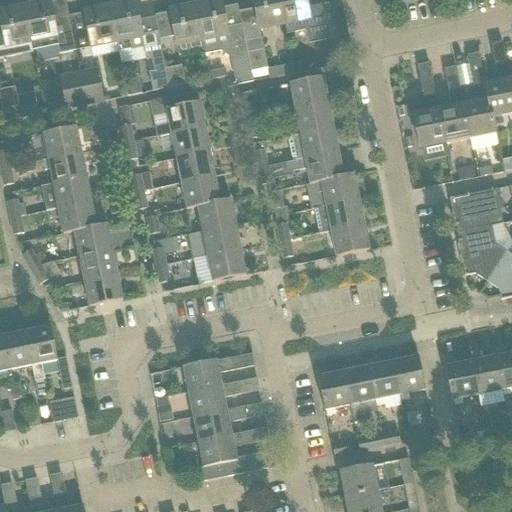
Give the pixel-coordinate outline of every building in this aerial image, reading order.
[(31,43),(22,0),(0,4),(0,24),(5,49),(31,43)] [(76,54),(68,18),(53,22),(48,0),(22,0),(31,43),(34,56),(58,51),(59,57),(76,54)] [(91,48),(116,43),(107,0),(82,5),(91,48)] [(159,43),(155,23),(151,3),(136,6),(134,0),(107,0),(116,43),(117,43),(119,52),(143,48),(146,60),(152,59),(155,72),(148,73),(152,92),(168,89),(164,70),(165,70),(159,43)] [(176,47),(202,42),(193,0),(187,0),(168,4),(169,12),(176,47)] [(193,0),(202,42),(204,55),(220,51),(230,58),(235,82),(237,81),(238,86),(253,82),(252,79),(251,72),(247,54),(241,25),(226,28),(220,0),(193,0)] [(279,0),(252,0),(258,30),(285,25),(279,0)] [(279,0),(285,25),(310,20),(305,0),(279,0)] [(498,83),(485,86),(485,87),(483,87),(486,102),(487,102),(490,119),(491,118),(511,113),(511,100),(508,82),(510,82),(510,81),(509,81),(506,62),(505,63),(501,42),(490,45),(498,83)] [(263,50),(247,54),(251,72),(252,79),(268,76),(263,50)] [(463,107),(469,139),(472,151),(497,146),(491,118),(490,119),(487,102),(486,102),(483,87),(485,87),(485,86),(485,83),(479,54),(467,56),(469,65),(468,65),(476,104),(463,106),(463,107)] [(419,149),(444,144),(438,112),(439,111),(429,64),(417,66),(425,105),(419,106),(419,104),(406,107),(411,128),(415,128),(419,149)] [(181,67),(165,70),(164,70),(168,89),(185,86),(181,67)] [(444,144),(469,139),(463,107),(463,106),(456,67),(444,70),(447,91),(451,109),(439,111),(438,112),(444,144)] [(97,70),(80,74),(86,106),(103,102),(97,70)] [(86,106),(80,74),(59,78),(65,110),(86,106)] [(294,110),(327,103),(322,78),(289,85),(294,110)] [(0,91),(0,102),(2,110),(18,107),(14,88),(0,91)] [(158,138),(160,138),(170,136),(204,129),(197,93),(150,103),(153,118),(154,118),(158,138)] [(242,106),(244,106),(254,104),(251,93),(240,95),(242,106)] [(299,135),(333,128),(327,103),(294,110),(299,135)] [(244,106),(247,123),(257,121),(254,104),(244,106)] [(257,121),(247,123),(251,140),(261,138),(257,121)] [(120,128),(123,145),(133,143),(130,126),(120,128)] [(42,135),(47,161),(81,154),(76,128),(42,135)] [(304,160),(338,153),(333,128),(299,135),(286,137),(292,162),(304,160)] [(173,147),(176,160),(209,154),(204,129),(170,136),(160,138),(162,148),(173,147)] [(133,143),(123,145),(127,162),(137,160),(133,143)] [(253,153),(257,170),(267,168),(267,167),(263,151),(253,153)] [(0,152),(0,170),(10,168),(6,152),(0,152)] [(309,186),(321,183),(320,183),(343,178),(338,153),(304,160),(292,162),(285,164),(267,167),(267,168),(269,177),(306,169),(309,186)] [(49,170),(52,185),(86,179),(81,154),(47,161),(42,162),(44,171),(49,170)] [(176,160),(181,185),(214,178),(209,154),(176,160)] [(10,168),(0,170),(3,187),(13,185),(10,168)] [(270,184),(269,177),(267,168),(257,170),(260,186),(270,184)] [(472,169),(457,171),(459,182),(474,179),(472,169)] [(320,183),(321,183),(325,208),(359,201),(353,175),(343,178),(320,183)] [(130,178),(133,195),(143,193),(140,176),(130,178)] [(186,211),(197,209),(197,208),(219,203),(214,178),(181,185),(186,211)] [(52,185),(57,210),(91,203),(86,179),(52,185)] [(457,226),(458,234),(491,227),(491,228),(503,225),(496,190),(448,200),(454,227),(457,226)] [(269,194),(273,211),(283,209),(279,192),(269,194)] [(143,193),(133,195),(137,212),(147,210),(143,193)] [(7,203),(10,220),(20,218),(16,201),(7,203)] [(197,208),(197,209),(202,233),(235,226),(230,201),(219,203),(197,208)] [(318,235),(330,233),(364,226),(359,201),(325,208),(313,210),(318,235)] [(63,236),(74,233),(73,232),(96,228),(91,203),(57,210),(63,236)] [(145,214),(146,219),(156,217),(161,216),(160,211),(145,214)] [(156,217),(146,219),(149,236),(159,234),(156,217)] [(20,218),(10,220),(13,236),(23,235),(20,218)] [(276,226),(279,243),(289,241),(286,224),(276,226)] [(74,233),(79,258),(112,251),(107,226),(96,228),(73,232),(74,233)] [(202,233),(207,258),(240,251),(235,226),(202,233)] [(364,226),(330,233),(336,258),(369,252),(364,226)] [(474,275),(486,283),(506,253),(494,245),(491,228),(491,227),(458,234),(460,241),(457,242),(464,277),(474,275)] [(289,241),(279,243),(283,260),(293,258),(289,241)] [(152,251),(156,268),(166,266),(162,249),(152,251)] [(22,256),(31,271),(39,266),(30,251),(22,256)] [(79,258),(84,283),(117,276),(112,251),(79,258)] [(240,251),(207,258),(212,283),(245,277),(240,251)] [(511,256),(506,253),(486,283),(498,291),(500,301),(511,298),(511,256)] [(39,266),(31,271),(39,286),(48,281),(39,266)] [(166,266),(156,268),(159,285),(169,283),(166,266)] [(117,276),(84,283),(89,308),(122,302),(117,276)] [(59,314),(64,323),(78,320),(79,310),(59,314)] [(31,367),(34,382),(44,380),(42,365),(56,362),(57,362),(50,328),(24,333),(31,367)] [(0,339),(6,372),(31,367),(24,333),(0,338),(0,339)] [(495,358),(494,358),(501,392),(502,392),(503,397),(511,394),(511,390),(511,389),(511,354),(505,356),(503,351),(493,353),(495,358)] [(182,368),(188,395),(221,388),(221,387),(219,374),(254,367),(254,366),(253,366),(251,356),(252,356),(251,355),(216,362),(216,361),(182,368)] [(425,392),(418,358),(403,361),(400,356),(391,358),(392,364),(392,363),(399,397),(400,397),(400,401),(409,400),(408,395),(425,392)] [(470,363),(469,363),(476,397),(478,396),(479,402),(488,400),(487,395),(501,392),(494,358),(481,361),(479,356),(469,358),(470,363)] [(66,360),(57,362),(56,362),(59,377),(62,391),(72,389),(66,360)] [(399,397),(392,363),(392,364),(378,366),(376,361),(366,363),(367,369),(368,368),(374,402),(375,402),(376,406),(384,405),(383,400),(399,397)] [(476,397),(469,363),(456,366),(454,361),(444,363),(445,368),(444,368),(451,402),(452,402),(453,407),(462,405),(461,400),(476,397)] [(343,373),(349,407),(352,418),(376,413),(374,402),(368,368),(367,369),(353,371),(351,366),(341,368),(342,374),(343,373)] [(324,412),(349,407),(343,373),(342,374),(329,376),(326,371),(317,373),(318,378),(317,378),(324,412)] [(44,380),(34,382),(37,396),(47,394),(44,380)] [(188,395),(193,420),(226,413),(226,411),(224,399),(245,395),(243,382),(221,387),(221,388),(188,395)] [(9,387),(12,401),(23,399),(20,385),(9,387)] [(49,404),(53,424),(65,422),(61,402),(49,404)] [(24,409),(28,428),(40,426),(36,406),(24,409)] [(169,406),(157,408),(160,422),(172,420),(169,406)] [(193,420),(198,443),(231,437),(231,436),(229,424),(244,421),(242,408),(226,411),(226,413),(193,420)] [(414,418),(405,420),(407,430),(416,428),(414,418)] [(231,437),(198,443),(203,468),(200,468),(203,482),(267,470),(264,454),(236,460),(234,449),(269,441),(266,429),(231,436),(231,437)] [(406,432),(408,442),(425,439),(423,429),(406,432)] [(484,432),(486,442),(503,439),(501,429),(484,432)] [(398,434),(381,437),(383,447),(400,444),(398,434)] [(459,437),(461,447),(478,444),(476,434),(459,437)] [(383,447),(381,437),(357,442),(359,452),(383,447)] [(331,447),(333,457),(350,454),(348,444),(331,447)] [(399,461),(404,486),(413,484),(408,459),(399,461)] [(340,473),(345,498),(376,491),(372,467),(340,473)] [(57,511),(58,511),(57,511),(40,511),(41,511),(43,511),(37,480),(25,482),(25,481),(24,481),(30,511),(57,511)] [(404,486),(409,510),(418,508),(413,484),(404,486)] [(345,498),(347,511),(380,511),(376,491),(345,498)] [(57,511),(83,511),(83,507),(69,510),(65,494),(53,497),(56,511),(57,511),(58,511),(57,511)]
